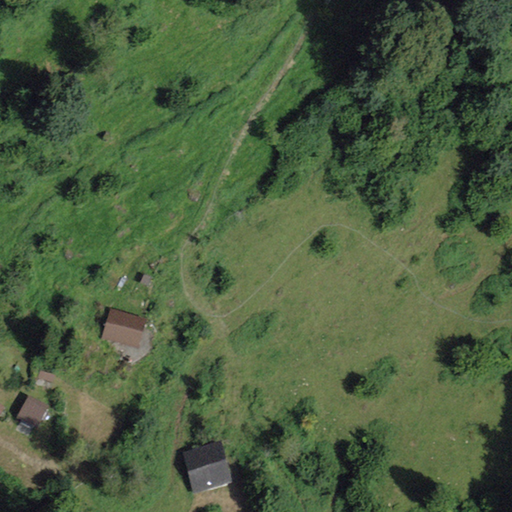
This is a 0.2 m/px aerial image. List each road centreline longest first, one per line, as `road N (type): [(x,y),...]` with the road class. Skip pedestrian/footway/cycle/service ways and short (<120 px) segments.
road 1 (track): [(0,248),(61,179),(245,67),(304,0)]
road 2 (track): [(120,306),(131,266),(198,215),(315,0)]
